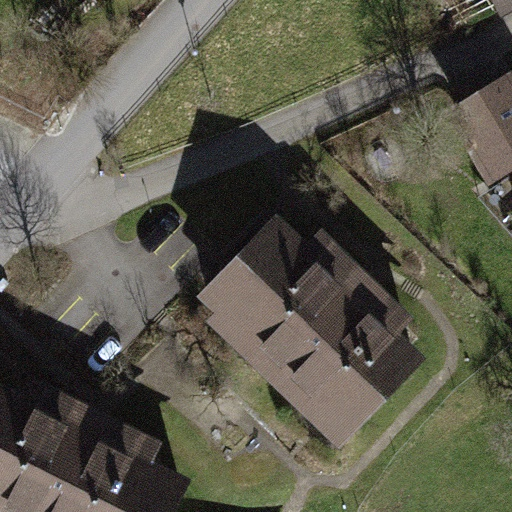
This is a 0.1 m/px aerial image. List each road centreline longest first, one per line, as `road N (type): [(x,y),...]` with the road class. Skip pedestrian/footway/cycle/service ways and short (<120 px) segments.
road 1 (residential): [(511,29),(108,203),(39,181)]
road 2 (residential): [(39,181),(206,0)]
